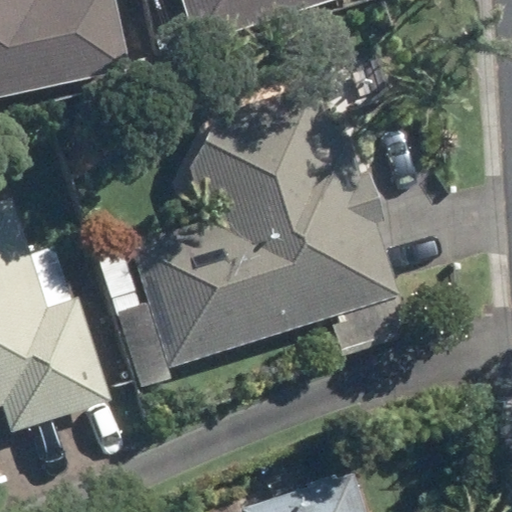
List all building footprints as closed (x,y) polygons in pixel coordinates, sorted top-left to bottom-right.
[(0,0),(0,95),(125,68),(109,0),(0,0)] [(176,0),(191,44),(331,0),(176,0)] [(212,117),(186,167),(203,222),(125,246),(166,366),(327,316),(338,353),(404,332),(370,222),(381,219),(366,170),(354,174),(342,134),(328,138),(313,88),(212,117)] [(103,398),(72,297),(41,306),(7,201),(0,202),(0,410),(6,430),(103,398)] [(95,260),(108,299),(130,292),(119,253),(95,260)] [(359,511),(348,476),(235,511),(359,511)]
